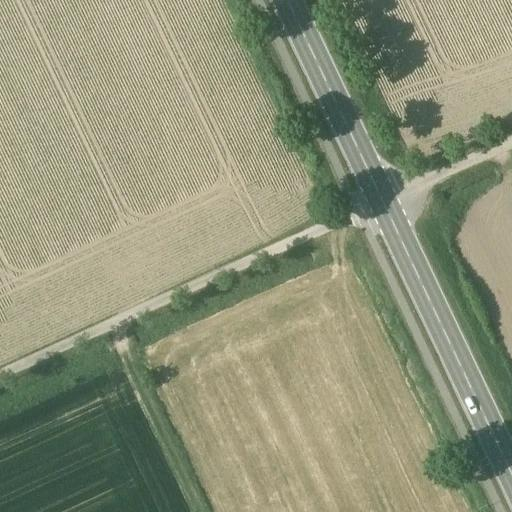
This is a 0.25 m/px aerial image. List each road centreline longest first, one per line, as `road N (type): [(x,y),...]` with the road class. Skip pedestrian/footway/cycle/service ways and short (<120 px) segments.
road 1 (secondary): [(511,467),(291,0)]
road 2 (track): [(0,379),(384,199)]
road 3 (track): [(511,141),(384,199)]
